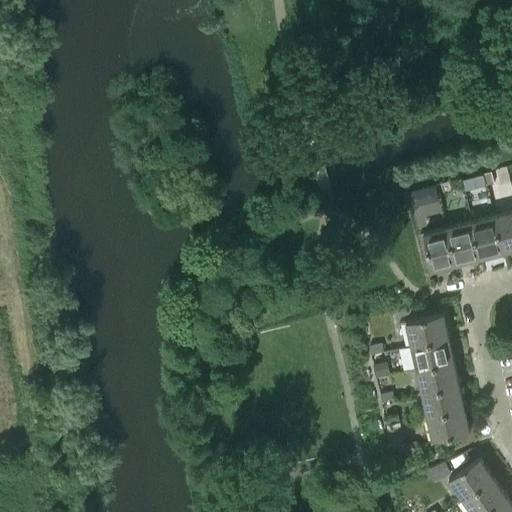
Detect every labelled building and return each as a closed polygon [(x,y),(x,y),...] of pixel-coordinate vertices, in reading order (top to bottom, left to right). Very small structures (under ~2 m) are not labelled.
[(492,171),(484,173),(487,184),(495,182),(492,171)] [(472,175),(460,177),(462,186),(463,189),(475,186),(472,175)] [(460,177),(449,180),(451,189),(462,186),(460,177)] [(418,224),(445,215),(435,182),(407,190),(418,224)] [(511,209),(494,214),(503,251),(511,248),(511,209)] [(494,214),(471,220),(480,256),(503,251),(494,214)] [(471,220),(448,225),(457,262),(480,256),(471,220)] [(424,231),(433,268),(457,262),(448,225),(424,231)] [(443,312),(406,320),(412,344),(449,336),(443,312)] [(449,336),(412,344),(417,367),(454,359),(449,336)] [(369,345),(371,353),(383,351),(381,343),(369,345)] [(454,359),(417,367),(422,391),(459,382),(454,359)] [(374,368),(376,377),(388,374),(386,366),(374,368)] [(459,382),(422,391),(428,414),(465,406),(459,382)] [(379,392),(381,400),(393,397),(391,389),(379,392)] [(465,406),(428,414),(433,438),(470,430),(465,406)] [(385,415),(387,424),(399,421),(397,412),(385,415)] [(480,456),(449,477),(464,498),(495,476),(480,456)] [(451,471),(450,469),(445,459),(426,470),(432,481),(451,471)] [(495,476),(464,498),(473,511),(485,511),(508,495),(495,476)] [(511,511),(511,500),(508,495),(485,511),(511,511)]
